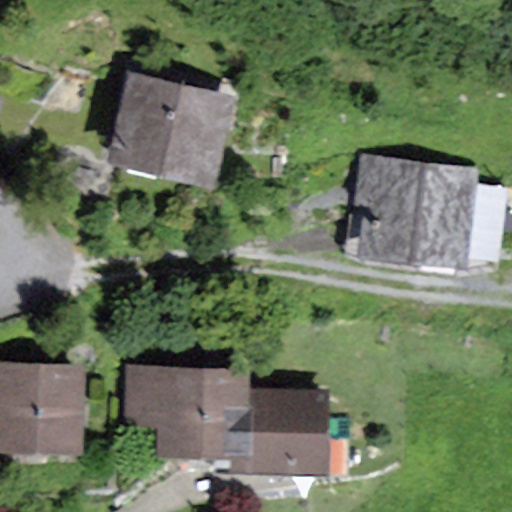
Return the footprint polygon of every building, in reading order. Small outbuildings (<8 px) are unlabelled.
[(209,173),(225,101),(136,80),(119,152),(209,173)] [(363,197),(375,199),(374,206),(369,244),(458,256),(467,184),(468,176),(367,163),(363,197)] [(457,276),(498,270),(508,189),(467,184),(458,256),(369,244),(374,206),(351,214),(345,256),(365,264),(457,276)] [(0,414),(1,414),(0,439),(0,442),(75,445),(77,370),(0,367),(0,414)] [(237,449),(239,449),(241,393),(241,375),(131,372),(130,420),(166,421),(165,447),(215,448),(237,449)] [(322,395),(241,393),(239,449),(237,449),(237,464),(321,466),(321,443),(322,395)] [(215,474),(330,476),(331,443),(321,443),(321,466),(237,464),(237,449),(215,448),(215,474)]
